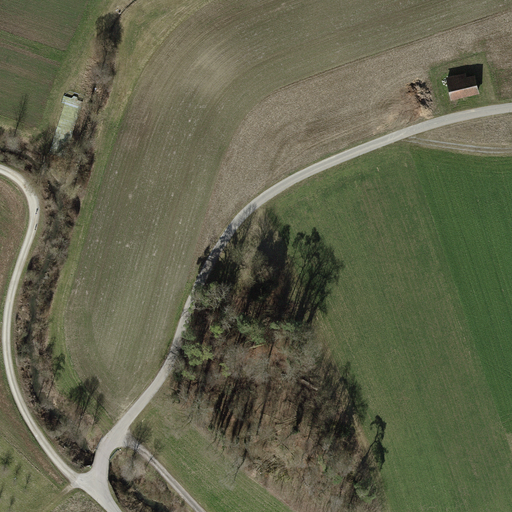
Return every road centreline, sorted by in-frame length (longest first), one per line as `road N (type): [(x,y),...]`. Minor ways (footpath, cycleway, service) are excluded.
road 1 (track): [(96,490),(103,453),(162,379),(190,304),(238,223),(292,181),(346,155),(434,124),(511,111)]
road 2 (track): [(96,490),(53,452),(13,384),(8,314),(35,212),(23,183),(0,169)]
